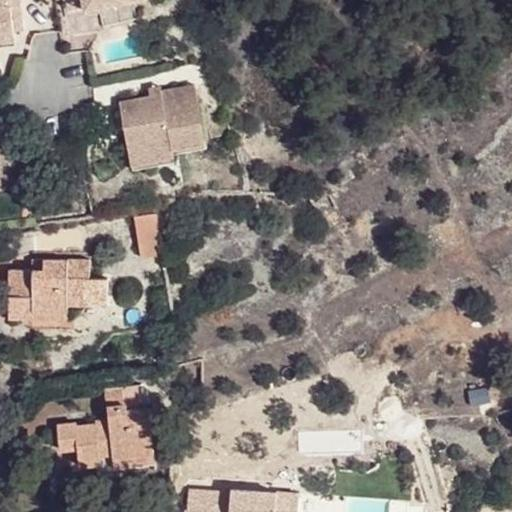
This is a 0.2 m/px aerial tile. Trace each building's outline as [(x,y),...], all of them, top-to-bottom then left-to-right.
[(0,0),(0,40),(10,40),(8,28),(18,28),(14,0),(0,0)] [(103,0),(75,0),(77,10),(110,4),(103,0)] [(193,83),(172,87),(175,101),(196,97),(193,83)] [(148,87),(150,97),(161,94),(160,90),(159,85),(148,87)] [(161,94),(150,97),(117,104),(126,151),(170,141),(172,148),(206,140),(196,97),(175,101),(172,87),(160,90),(161,94)] [(170,141),(126,151),(130,170),(176,161),(175,154),(208,147),(206,140),(172,148),(170,141)] [(0,171),(9,171),(5,145),(0,145),(0,171)] [(0,171),(0,183),(11,182),(9,171),(0,171)] [(166,252),(158,211),(137,215),(145,257),(166,252)] [(44,269),(32,270),(7,269),(9,318),(31,318),(32,312),(46,311),(66,311),(65,305),(84,305),(84,278),(89,278),(89,258),(43,258),(44,269)] [(32,258),(32,270),(44,269),(43,258),(32,258)] [(136,383),(123,385),(127,410),(139,408),(136,383)] [(127,410),(123,385),(104,387),(108,418),(108,423),(74,427),(74,423),(55,425),(58,449),(75,448),(78,464),(92,463),(92,467),(94,472),(98,477),(103,479),(109,479),(108,473),(119,472),(117,457),(154,452),(149,407),(139,408),(127,410)] [(108,423),(108,418),(74,423),(74,427),(108,423)] [(156,468),(154,452),(117,457),(119,472),(156,468)]
